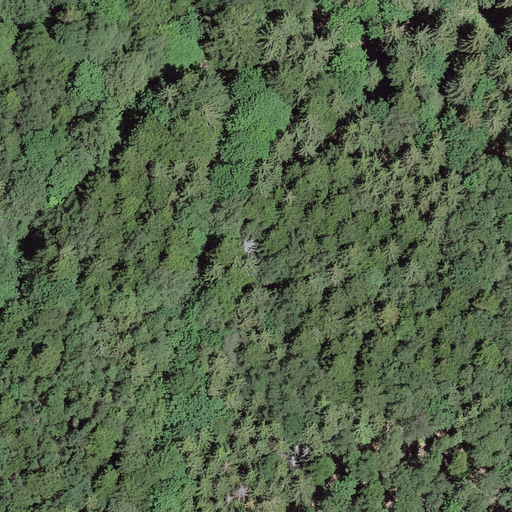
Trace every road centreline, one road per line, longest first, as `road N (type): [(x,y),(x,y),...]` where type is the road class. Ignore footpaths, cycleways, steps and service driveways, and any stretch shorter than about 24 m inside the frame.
road 1 (track): [(146,511),(166,402),(235,140),(229,112),(178,73),(207,0)]
road 2 (track): [(429,101),(502,0)]
